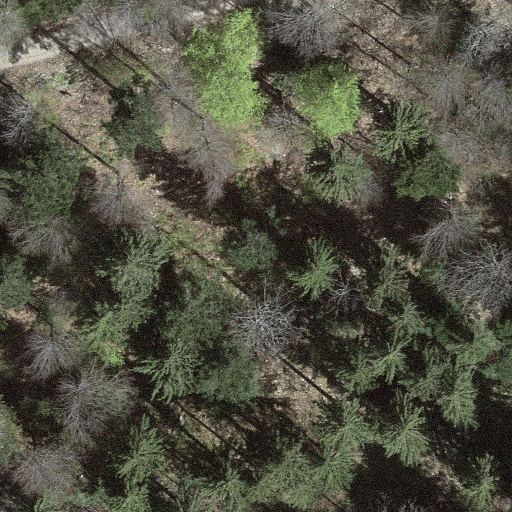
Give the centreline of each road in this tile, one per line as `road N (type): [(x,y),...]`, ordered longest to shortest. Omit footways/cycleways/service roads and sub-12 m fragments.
road 1 (track): [(197,0),(0,54)]
road 2 (track): [(511,439),(320,511)]
